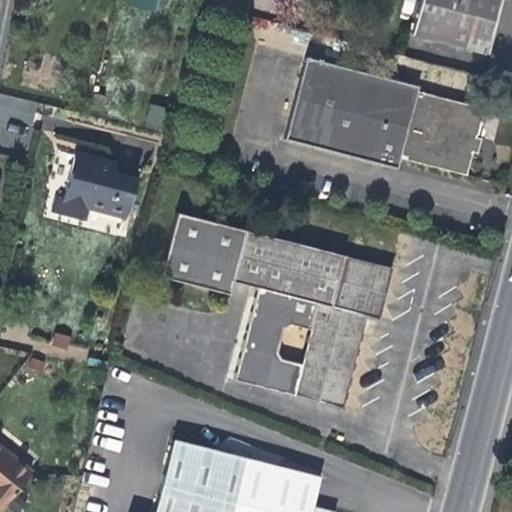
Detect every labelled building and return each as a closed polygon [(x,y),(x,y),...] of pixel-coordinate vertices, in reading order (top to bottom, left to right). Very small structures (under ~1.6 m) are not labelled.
[(157,10),(158,0),(130,0),(129,5),(157,10)] [(417,0),(410,30),(482,49),(494,0),(417,0)] [(416,84),(303,56),(282,137),(395,166),(398,153),(402,154),(402,157),(463,173),(469,150),(474,151),(478,135),(473,134),(481,106),(415,89),(416,84)] [(145,125),(161,129),(166,107),(150,103),(145,125)] [(122,214),(128,193),(132,177),(111,171),(112,161),(73,150),(61,196),(55,194),(51,208),(82,216),(86,205),(122,214)] [(139,179),(132,177),(128,193),(135,195),(139,179)] [(172,210),(154,274),(224,291),(227,279),(253,286),(229,377),(341,405),(364,313),(377,317),(390,265),(172,210)] [(331,511),(310,506),(316,476),(169,439),(152,511),(331,511)] [(0,505),(30,469),(0,444),(0,505)]
